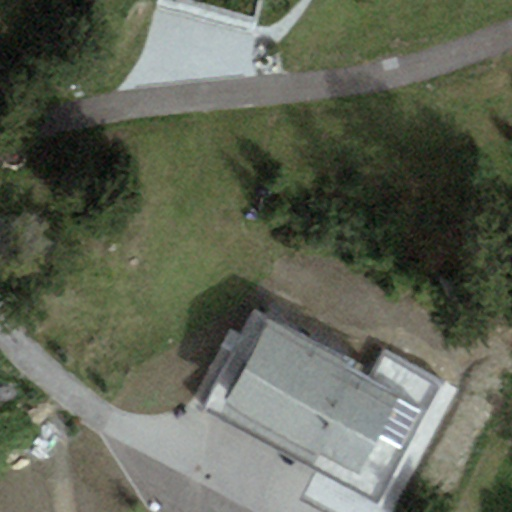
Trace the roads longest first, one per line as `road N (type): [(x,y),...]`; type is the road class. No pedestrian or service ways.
road 1 (track): [(0,323),(109,421),(273,511)]
road 2 (unknown): [(139,101),(159,225),(195,297)]
